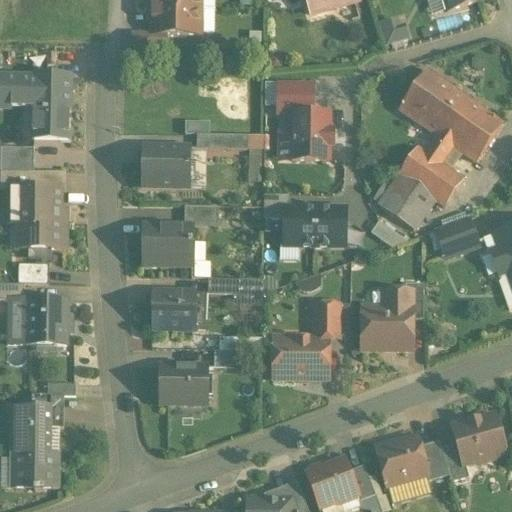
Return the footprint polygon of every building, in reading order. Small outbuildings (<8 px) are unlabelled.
[(152,0),(152,11),(198,11),(198,1),(199,0),(152,0)] [(305,0),(310,18),(357,4),(356,0),(305,0)] [(437,0),(438,1),(442,0),(446,14),(481,3),(480,0),(437,0)] [(206,34),(216,34),(217,4),(207,4),(206,34)] [(198,11),(152,11),(152,37),(166,37),(198,37),(202,33),(202,25),(198,21),(198,11)] [(456,13),(436,18),(440,31),(459,25),(456,13)] [(409,41),(402,17),(381,23),(388,47),(409,41)] [(152,37),(131,36),(131,48),(152,49),(152,37)] [(166,37),(152,37),(152,49),(166,49),(166,37)] [(500,127),(426,74),(399,111),(438,138),(455,150),(475,164),(500,127)] [(68,84),(32,83),(32,85),(1,84),(1,108),(3,108),(3,106),(33,107),(32,139),(31,139),(31,141),(67,142),(68,84)] [(313,86),(277,85),(276,109),(286,109),(286,117),(310,118),(310,107),(312,107),(313,86)] [(286,117),(283,117),(283,119),(283,136),(291,144),(291,162),(291,164),(295,164),(326,164),(328,164),(328,162),(328,150),(330,150),(332,150),(332,148),(332,135),(332,133),(328,133),(328,120),(329,119),(329,118),(310,118),(286,117)] [(209,125),(184,124),(184,137),(196,137),(209,138),(209,125)] [(209,138),(196,137),(196,153),(247,154),(247,138),(209,138)] [(438,138),(425,156),(440,167),(455,150),(438,138)] [(190,152),(142,150),(141,190),(189,191),(190,152)] [(33,151),(0,151),(0,153),(0,175),(33,175),(33,151)] [(425,156),(417,151),(398,178),(399,179),(414,190),(433,203),(444,210),(463,183),(440,167),(425,156)] [(33,175),(0,175),(0,193),(9,193),(9,192),(60,192),(60,196),(64,196),(64,176),(33,175)] [(399,180),(378,210),(394,220),(414,190),(399,180)] [(414,190),(394,220),(413,233),(433,203),(414,190)] [(60,192),(9,192),(9,193),(9,215),(22,216),(22,227),(18,227),(18,252),(65,252),(66,227),(60,227),(60,196),(60,192)] [(217,210),(184,209),(184,224),(217,225),(217,210)] [(278,212),(264,212),(264,222),(278,222),(278,212)] [(314,213),(284,212),(284,249),(314,249),(314,213)] [(345,213),(314,213),(314,249),(344,250),(345,213)] [(468,223),(435,235),(444,262),(478,250),(468,223)] [(394,236),(378,225),(370,236),(386,248),(394,236)] [(192,230),(142,229),(142,269),(192,270),(192,230)] [(511,230),(494,237),(500,252),(490,255),(498,277),(508,274),(511,286),(511,230)] [(406,245),(394,236),(386,248),(391,251),(406,245)] [(52,285),(52,266),(21,266),(21,285),(52,285)] [(239,283),(207,282),(207,296),(207,298),(239,298),(239,283)] [(23,287),(0,287),(0,303),(8,304),(23,304),(23,302),(23,287)] [(423,287),(404,287),(404,296),(411,296),(411,323),(422,323),(423,287)] [(195,296),(152,295),(151,333),(207,334),(207,298),(207,296),(195,296)] [(387,296),(387,312),(362,311),(362,353),(410,353),(411,323),(411,296),(404,296),(387,296)] [(66,303),(23,302),(23,304),(8,304),(7,348),(65,349),(66,303)] [(338,309),(314,309),(314,337),(338,337),(338,309)] [(265,351),(264,338),(222,341),(223,354),(265,351)] [(326,342),(274,342),(274,382),(326,382),(326,342)] [(246,355),(214,354),(214,371),(246,372),(246,355)] [(207,371),(160,369),(159,388),(163,388),(162,404),(159,404),(159,406),(206,407),(207,371)] [(63,400),(31,400),(31,411),(50,411),(50,432),(63,432),(63,400)] [(31,411),(11,410),(10,462),(14,462),(14,491),(34,492),(33,495),(43,495),(43,492),(58,492),(58,457),(49,457),(50,432),(50,411),(31,411)] [(494,418),(452,430),(456,446),(463,469),(464,468),(501,458),(504,453),(494,418)] [(416,440),(376,453),(386,490),(426,479),(427,479),(419,450),(416,440)] [(438,444),(419,450),(427,479),(426,479),(427,485),(448,479),(440,451),(438,444)] [(456,446),(440,451),(448,479),(450,486),(468,481),(464,468),(463,469),(456,446)] [(343,463),(307,477),(320,511),(355,498),(356,498),(347,475),(343,463)] [(363,469),(347,475),(356,498),(355,498),(357,505),(375,499),(363,469)] [(296,490),(278,498),(277,497),(275,497),(275,503),(246,503),(245,511),(307,511),(297,485),(294,486),(296,490)]
